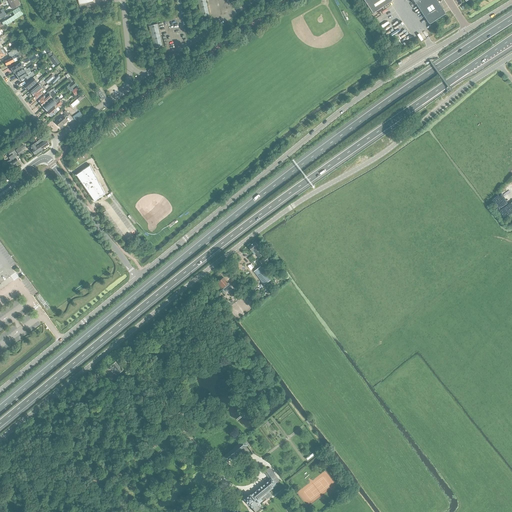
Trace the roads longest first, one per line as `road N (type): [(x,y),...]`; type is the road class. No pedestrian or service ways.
road 1 (motorway): [(511,18),(320,149),(0,409)]
road 2 (unclassified): [(0,441),(281,213),(394,145),(511,54)]
road 3 (motorway): [(0,423),(244,226),(511,38)]
road 4 (tertiary): [(137,278),(343,110),(467,30)]
road 5 (tertiary): [(0,391),(137,278)]
road 6 (tertiary): [(48,159),(130,269)]
road 7 (unknown): [(128,87),(235,9)]
